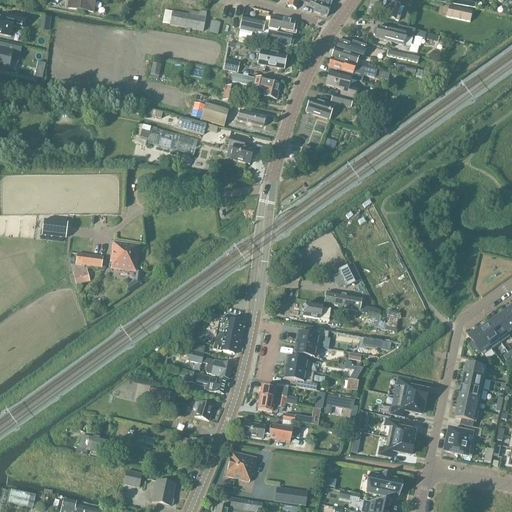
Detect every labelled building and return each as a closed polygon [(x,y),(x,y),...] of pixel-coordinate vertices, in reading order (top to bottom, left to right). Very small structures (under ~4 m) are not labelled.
[(71,0),(70,11),(98,15),(99,0),(117,0),(126,1),(125,0),(71,0)] [(326,18),(332,0),(289,0),(287,8),(296,10),(299,1),(309,5),(309,7),(315,9),(313,13),(326,18)] [(398,22),(403,9),(400,8),(400,7),(393,5),(388,3),(389,0),(388,0),(370,0),(366,14),(382,19),(383,17),(389,19),(398,22)] [(468,0),(452,0),(451,5),(475,9),(476,1),(468,0)] [(470,23),(471,17),(472,12),(449,7),(446,18),(470,23)] [(205,19),(206,13),(199,11),(199,13),(189,12),(189,15),(172,12),(172,13),(165,11),(163,25),(186,29),(186,33),(189,34),(190,30),(203,32),(206,19),(205,19)] [(7,20),(0,17),(0,36),(13,39),(15,28),(25,30),(28,18),(9,13),(7,20)] [(240,25),(264,29),(265,23),(242,18),(240,25)] [(269,23),(268,30),(277,32),(278,32),(278,30),(285,31),(284,33),(295,35),(297,24),(294,24),(294,23),(280,20),(270,18),(269,23)] [(217,36),(220,24),(211,22),(208,34),(217,36)] [(262,36),(264,29),(240,25),(239,31),(262,36)] [(375,30),(373,35),(375,37),(375,39),(393,44),(404,47),(406,39),(413,41),(414,37),(424,40),(426,34),(396,26),(395,32),(378,27),(377,29),(375,30)] [(276,34),(277,32),(268,30),(265,43),(289,47),(291,37),(276,34)] [(438,43),(439,38),(428,34),(426,40),(438,43)] [(335,49),(354,56),(357,47),(338,40),(335,49)] [(0,70),(8,72),(10,62),(18,64),(20,54),(21,49),(2,44),(0,51),(0,50),(0,70)] [(359,57),(354,56),(335,49),(331,59),(356,67),(358,61),(359,57)] [(257,57),(256,61),(257,63),(258,64),(258,66),(283,71),(286,57),(260,53),(260,54),(258,55),(257,57)] [(369,79),(374,80),(376,71),(356,67),(331,59),(328,68),(351,76),(350,80),(361,83),(362,77),(369,79)] [(225,61),(223,72),(237,74),(238,66),(231,65),(231,63),(225,61)] [(39,63),(35,79),(42,80),(45,65),(39,63)] [(416,77),(427,80),(428,74),(417,71),(416,77)] [(374,78),(388,81),(389,75),(376,72),(375,73),(374,78)] [(327,80),(326,87),(341,91),(340,97),(355,101),(357,92),(348,90),(351,81),(329,74),(327,80)] [(233,75),(231,82),(253,87),(257,88),(260,89),(261,88),(264,89),(263,95),(264,96),(264,98),(270,99),(276,101),(279,86),(273,85),(268,83),(268,81),(262,80),(259,79),(255,79),(255,80),(233,75)] [(233,104),(236,90),(225,87),(222,102),(233,104)] [(191,118),(201,121),(224,128),(229,110),(220,108),(221,105),(210,102),(210,105),(206,104),(207,98),(196,96),(191,118)] [(350,109),(352,102),(333,96),(331,103),(350,109)] [(329,121),(333,107),(310,100),(306,113),(329,121)] [(384,101),(382,108),(391,110),(394,108),(390,103),(384,101)] [(161,119),(162,113),(143,109),(141,115),(161,119)] [(251,114),(240,111),(237,122),(263,128),(265,117),(258,115),(258,113),(252,111),(251,114)] [(203,136),(206,125),(180,118),(177,129),(203,136)] [(146,144),(193,157),(197,140),(141,125),(141,126),(137,138),(147,140),(146,144)] [(230,137),(227,147),(233,148),(230,160),(249,165),(251,158),(253,150),(246,148),(246,149),(243,148),(245,141),(230,137)] [(330,141),(327,149),(333,151),(336,144),(330,141)] [(310,150),(303,148),(299,158),(306,161),(310,150)] [(44,220),(42,236),(65,239),(67,223),(44,220)] [(136,273),(139,250),(139,246),(112,243),(109,263),(111,263),(110,269),(136,273)] [(101,269),(103,258),(77,255),(75,266),(81,266),(101,269)] [(348,267),(337,273),(338,275),(344,286),(345,289),(356,283),(348,267)] [(75,286),(89,283),(87,270),(83,271),(78,272),(72,274),(75,286)] [(142,285),(135,281),(128,286),(127,296),(142,285)] [(324,306),(359,313),(361,300),(326,294),(324,306)] [(305,306),(303,307),(302,311),(304,313),(303,318),(328,323),(329,317),(320,315),(322,308),(305,305),(305,306)] [(511,321),(506,313),(497,320),(510,337),(508,335),(511,332),(511,321)] [(220,319),(213,351),(234,355),(241,324),(220,319)] [(388,319),(386,330),(395,332),(397,320),(388,319)] [(497,320),(488,326),(501,344),(510,337),(497,320)] [(479,331),(492,350),(493,350),(501,344),(488,326),(480,332),(479,331)] [(297,334),(295,345),(320,349),(322,339),(327,340),(328,333),(312,330),(311,336),(297,334)] [(492,350),(479,331),(469,338),(474,344),(469,347),(476,358),(481,354),(483,357),(492,350)] [(320,349),(295,345),(293,356),(318,360),(320,349)] [(203,355),(205,349),(193,346),(192,352),(203,355)] [(211,362),(211,361),(202,359),(203,357),(189,354),(187,363),(201,366),(201,363),(209,365),(207,366),(205,373),(207,375),(211,376),(211,377),(229,381),(232,366),(214,362),(214,363),(211,362)] [(312,362),(286,358),(284,369),(310,373),(312,362)] [(486,381),(488,369),(486,369),(487,363),(475,360),(473,366),(467,365),(465,376),(486,381)] [(310,373),(284,369),(282,380),(296,383),(295,389),(316,392),(317,385),(312,385),(314,374),(310,373)] [(206,392),(223,396),(226,383),(198,377),(198,376),(192,375),(192,376),(184,374),(182,383),(190,385),(198,387),(199,385),(207,387),(206,392)] [(486,381),(465,376),(463,387),(483,391),(486,381)] [(423,404),(424,404),(427,392),(409,388),(410,383),(410,382),(397,379),(396,386),(401,388),(399,399),(423,404)] [(483,391),(463,387),(460,397),(481,402),(483,391)] [(170,393),(170,392),(150,388),(147,402),(167,406),(168,405),(173,407),(176,394),(170,393)] [(259,400),(285,404),(292,405),(296,406),(297,399),(286,398),(288,390),(276,388),(276,390),(261,388),(259,400)] [(481,402),(460,397),(458,408),(479,412),(481,402)] [(326,402),(326,407),(351,412),(353,402),(330,398),(329,402),(326,402)] [(421,416),(423,404),(399,399),(397,410),(391,409),(390,415),(402,418),(404,412),(421,416)] [(292,405),(285,404),(259,400),(257,412),(271,414),(272,408),(284,410),(284,408),(293,410),(294,407),(292,407),(292,405)] [(213,408),(198,404),(198,405),(196,404),(195,405),(193,410),(194,412),(196,412),(194,419),(209,423),(213,408)] [(473,429),(474,423),(476,423),(479,412),(458,408),(456,419),(462,420),(460,426),(464,427),(466,427),(473,429)] [(390,428),(387,439),(412,444),(414,433),(397,429),(398,423),(386,420),(384,427),(390,428)] [(245,425),(243,438),(262,441),(263,439),(270,440),(270,441),(290,444),(291,439),(299,440),(301,432),(270,427),(268,435),(264,434),(265,428),(245,425)] [(470,446),(472,436),(480,438),(482,431),(473,429),(466,427),(464,433),(450,430),(450,433),(449,433),(449,434),(448,439),(448,440),(448,441),(470,446)] [(86,452),(106,457),(109,442),(89,438),(89,439),(81,437),(78,449),(86,451),(86,452)] [(412,444),(387,439),(385,450),(379,449),(378,456),(391,459),(391,458),(392,452),(410,456),(412,444)] [(185,455),(199,458),(203,444),(189,441),(183,440),(180,453),(185,455)] [(474,447),(470,446),(448,441),(447,443),(447,444),(446,449),(446,450),(445,453),(472,458),(474,447)] [(494,451),(487,450),(484,462),(491,464),(492,457),(494,451)] [(226,477),(249,483),(251,475),(252,476),(255,465),(257,459),(231,453),(226,478),(226,477)] [(141,476),(126,473),(123,485),(138,489),(141,476)] [(400,481),(371,475),(367,493),(396,500),(400,481)] [(172,506),(173,501),(172,500),(175,486),(157,482),(152,504),(170,507),(172,506)] [(308,494),(277,489),(274,504),(301,508),(306,509),(308,494)] [(341,499),(352,501),(354,495),(343,493),(341,499)] [(76,503),(63,500),(60,511),(98,511),(75,506),(76,503)] [(245,502),(231,500),(230,510),(217,507),(216,511),(237,511),(243,511),(246,511),(260,511),(262,505),(245,502)] [(396,511),(397,509),(370,503),(368,511),(396,511)]
